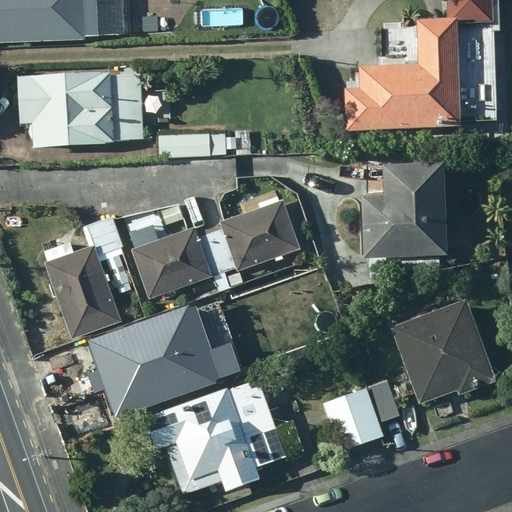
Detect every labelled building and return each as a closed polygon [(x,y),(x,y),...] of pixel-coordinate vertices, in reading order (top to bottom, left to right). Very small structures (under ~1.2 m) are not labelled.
[(0,0),(0,46),(79,43),(79,37),(90,37),(119,36),(118,0),(0,0)] [(338,92),(340,132),(453,129),(449,23),(487,21),(485,0),(445,0),(446,21),(413,22),(414,67),(357,69),(357,91),(338,92)] [(135,76),(12,80),(13,126),(28,125),(29,148),(108,145),(108,141),(137,140),(135,76)] [(206,129),(154,131),(156,159),(206,157),(206,129)] [(358,262),(439,259),(435,166),(376,168),(377,200),(355,200),(358,262)] [(217,232),(207,236),(220,272),(230,269),(232,273),(295,251),(277,204),(215,225),(217,232)] [(95,265),(121,254),(108,218),(81,228),(88,246),(68,254),(64,245),(41,254),(42,264),(39,267),(68,343),(96,333),(118,324),(95,265)] [(206,277),(220,272),(207,236),(195,240),(192,231),(127,252),(145,300),(207,280),(206,277)] [(458,302),(386,330),(415,405),(451,391),(454,399),(490,384),(458,302)] [(182,310),(81,346),(107,420),(213,383),(211,378),(230,371),(218,337),(202,343),(198,333),(191,336),(182,310)] [(62,340),(54,318),(20,331),(28,352),(62,340)] [(377,425),(398,416),(384,383),(364,392),(377,425)] [(241,387),(138,423),(149,454),(172,446),(185,485),(213,475),(220,493),(253,482),(249,469),(278,459),(254,389),(244,392),(241,387)] [(361,390),(319,406),(336,452),(378,436),(361,390)]
